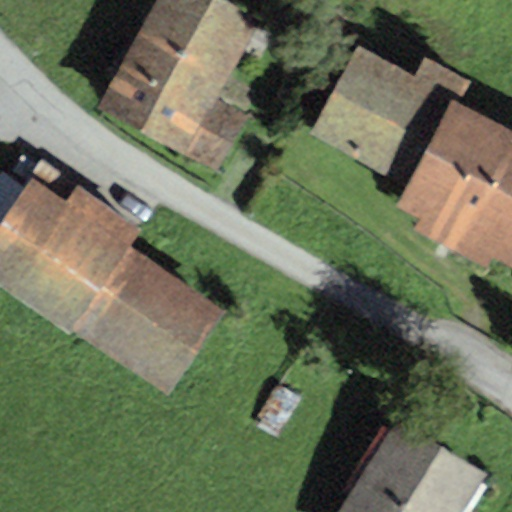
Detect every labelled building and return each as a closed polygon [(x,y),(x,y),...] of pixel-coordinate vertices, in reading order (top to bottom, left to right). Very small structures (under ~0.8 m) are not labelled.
[(269,33),(206,0),(175,0),(111,123),(230,185),(260,128),(228,111),(269,33)] [(456,100),(365,54),(322,140),(414,185),(456,100)] [(511,136),(464,112),(409,220),(511,272),(511,136)] [(236,312),(41,186),(0,248),(0,288),(177,403),(236,312)] [(481,511),(498,487),(410,430),(357,511),(481,511)]
